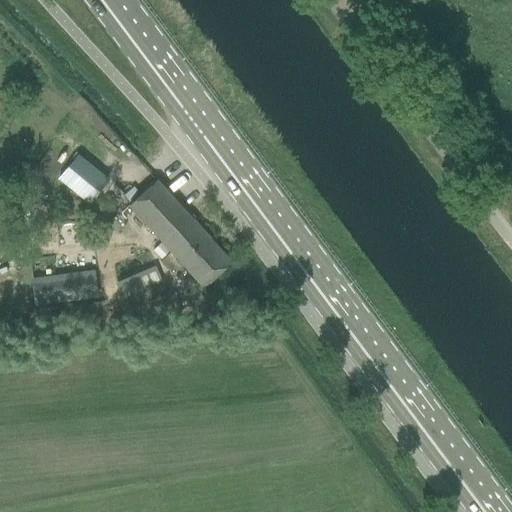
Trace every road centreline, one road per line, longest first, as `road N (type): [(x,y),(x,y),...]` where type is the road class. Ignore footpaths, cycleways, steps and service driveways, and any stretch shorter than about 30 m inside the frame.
road 1 (secondary): [(493,511),(108,0)]
road 2 (unclassified): [(511,249),(323,0)]
